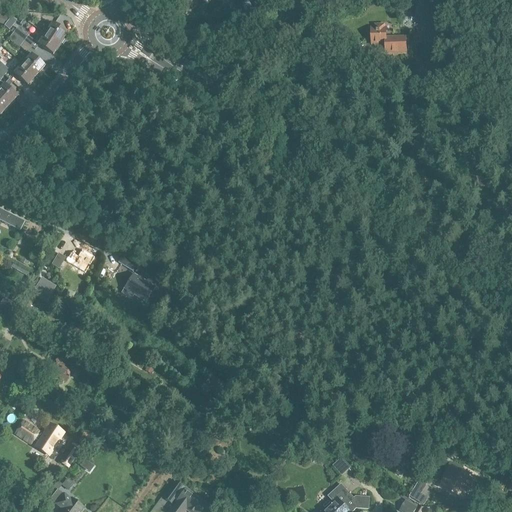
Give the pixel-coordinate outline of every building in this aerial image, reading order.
[(0,19),(7,22),(9,16),(0,12),(0,19)] [(25,15),(21,12),(16,18),(20,21),(25,15)] [(49,23),(42,33),(46,35),(60,45),(68,35),(53,25),(49,23)] [(376,27),(376,30),(371,30),(372,43),(375,43),(376,51),(386,51),(386,55),(406,54),(405,38),(386,39),(386,29),(383,29),(383,26),(376,27)] [(18,28),(13,34),(24,42),(28,37),(18,28)] [(38,38),(36,42),(38,44),(37,45),(39,46),(40,47),(53,56),(60,45),(46,35),(42,33),(38,38)] [(13,34),(8,40),(19,49),(24,42),(13,34)] [(31,55),(28,53),(20,62),(37,77),(45,68),(31,55)] [(0,62),(0,71),(4,76),(9,70),(0,62)] [(37,77),(20,62),(11,71),(12,72),(12,73),(28,87),(37,77)] [(1,83),(0,84),(0,98),(9,107),(18,98),(1,83)] [(0,98),(0,116),(0,117),(9,107),(0,98)] [(0,221),(20,231),(25,221),(0,208),(0,221)] [(66,262),(63,268),(81,279),(85,273),(94,258),(81,250),(76,257),(71,254),(66,262)] [(66,258),(58,253),(51,265),(59,269),(66,258)] [(123,258),(119,264),(132,272),(136,266),(123,258)] [(153,287),(134,275),(122,293),(131,298),(133,294),(145,301),(153,287)] [(55,287),(42,279),(35,290),(41,294),(39,296),(47,301),(55,287)] [(16,283),(10,293),(19,298),(25,288),(16,283)] [(170,284),(166,291),(176,297),(180,290),(170,284)] [(0,304),(0,308),(9,313),(14,304),(3,298),(0,304)] [(92,302),(85,314),(92,318),(100,307),(92,302)] [(76,324),(66,342),(74,347),(84,328),(76,324)] [(58,358),(49,373),(65,382),(74,367),(58,358)] [(149,365),(145,371),(151,375),(154,369),(149,365)] [(24,422),(15,435),(30,445),(34,439),(38,442),(35,447),(49,455),(56,444),(63,434),(50,425),(43,436),(42,435),(41,434),(40,436),(37,435),(39,432),(24,422)] [(399,425),(390,439),(400,446),(403,448),(400,454),(395,461),(407,469),(420,449),(407,441),(411,433),(399,425)] [(88,426),(85,432),(93,437),(96,432),(88,426)] [(72,444),(60,463),(69,469),(81,450),(72,444)] [(279,444),(275,450),(291,461),(295,455),(279,444)] [(22,467),(28,460),(19,453),(13,461),(22,467)] [(451,464),(439,488),(453,494),(455,489),(462,492),(469,496),(470,494),(472,495),(477,485),(474,484),(478,477),(451,464)] [(22,475),(26,480),(35,472),(30,467),(22,475)] [(47,472),(43,477),(51,485),(56,480),(47,472)] [(63,485),(62,486),(68,491),(74,484),(67,479),(63,485)] [(177,502),(170,511),(185,511),(188,508),(193,511),(201,511),(207,505),(186,490),(176,482),(169,491),(180,499),(177,502)] [(354,499),(341,485),(328,497),(333,502),(322,511),(352,511),(356,509),(369,510),(370,498),(356,497),(354,499)] [(414,489),(409,497),(424,506),(429,498),(422,494),(414,489)] [(64,493),(55,504),(62,510),(60,511),(80,511),(84,508),(64,493)] [(406,501),(399,511),(415,511),(418,507),(406,501)]
